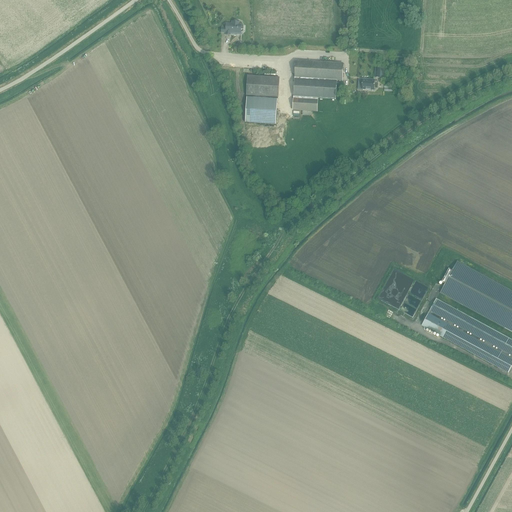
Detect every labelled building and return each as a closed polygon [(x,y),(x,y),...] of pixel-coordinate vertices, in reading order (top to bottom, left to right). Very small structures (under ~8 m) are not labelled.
[(226,24),(226,35),(230,35),(230,33),(241,33),(241,29),(243,29),(243,25),(241,25),(239,24),(239,22),(234,22),(234,24),(226,24)] [(295,79),(295,80),(294,97),(294,99),(293,111),(317,112),(317,100),(317,98),(336,100),(337,82),(337,81),(342,82),(343,65),(296,62),(295,79)] [(278,98),(279,78),(248,77),(247,96),(278,98)] [(358,85),(358,89),(362,90),(374,90),(374,88),(376,88),(377,88),(377,85),(377,82),(378,82),(375,81),(375,80),(362,80),(362,81),(360,80),(359,85),(358,85)] [(246,123),(277,125),(278,100),(247,98),(246,123)] [(511,332),(511,291),(457,261),(452,270),(448,268),(441,282),(445,284),(440,293),(511,332)] [(511,340),(437,299),(422,326),(507,372),(511,363),(511,340)]
